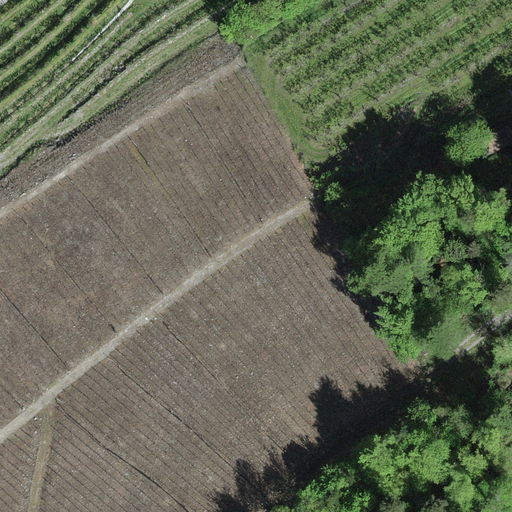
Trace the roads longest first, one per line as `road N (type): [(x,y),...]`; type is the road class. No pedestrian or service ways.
road 1 (track): [(511,107),(324,190),(204,273),(0,435)]
road 2 (track): [(265,511),(370,416),(511,313)]
